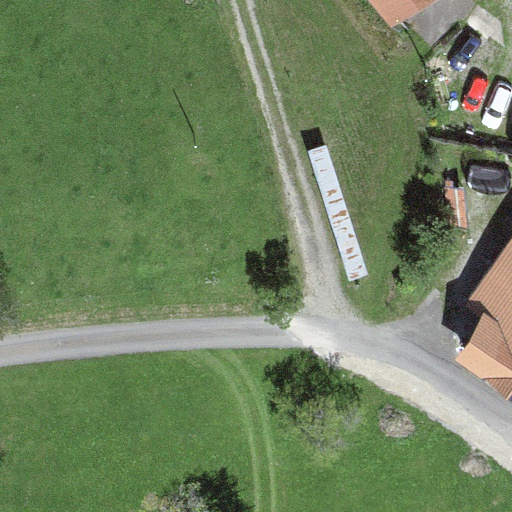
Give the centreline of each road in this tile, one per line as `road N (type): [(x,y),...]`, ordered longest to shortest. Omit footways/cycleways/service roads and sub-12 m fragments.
road 1 (residential): [(0,351),(340,337),(425,348),(511,415)]
road 2 (track): [(340,337),(246,0)]
